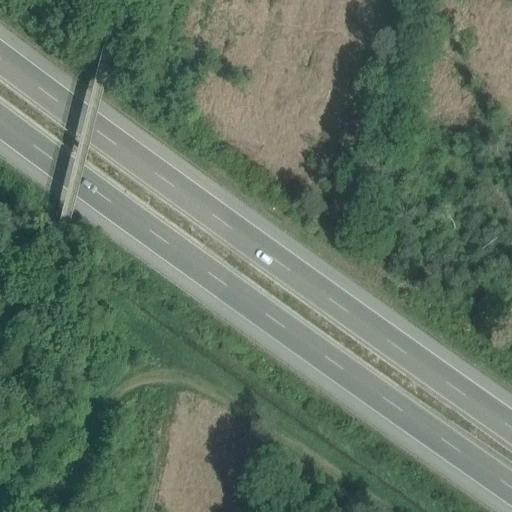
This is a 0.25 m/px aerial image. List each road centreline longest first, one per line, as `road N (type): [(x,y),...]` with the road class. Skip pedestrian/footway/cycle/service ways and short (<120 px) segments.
road 1 (motorway): [(511,429),(0,59)]
road 2 (motorway): [(0,122),(511,491)]
road 3 (track): [(390,511),(215,387),(145,373),(101,405),(44,505),(9,511)]
